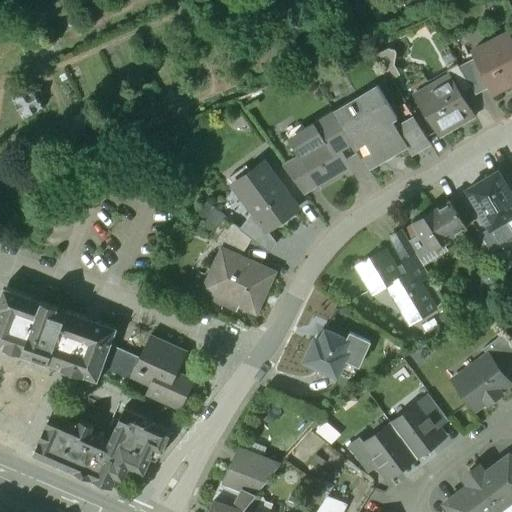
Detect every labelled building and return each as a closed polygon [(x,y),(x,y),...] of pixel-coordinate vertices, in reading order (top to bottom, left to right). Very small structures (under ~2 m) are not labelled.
[(511,41),(508,33),(506,34),(488,44),(488,43),(487,44),(490,51),(476,58),(473,52),(471,53),(475,60),(484,77),(482,78),(488,89),(492,96),(511,85),(511,41)] [(475,60),(459,68),(470,87),(475,96),(488,89),(482,78),(484,77),(475,60)] [(457,65),(446,72),(448,76),(449,75),(460,93),(470,87),(459,68),(457,65)] [(448,76),(428,88),(429,90),(415,99),(438,138),(451,130),(449,127),(472,113),(460,93),(449,75),(448,76)] [(48,115),(29,79),(8,90),(13,99),(11,100),(22,119),(23,119),(27,126),(48,115)] [(396,119),(377,87),(334,113),(351,143),(357,153),(368,171),(406,149),(407,148),(398,133),(392,122),(396,119)] [(333,112),(288,139),(292,146),(291,147),(292,148),(293,147),(299,157),(316,186),(350,167),(346,160),(347,159),(341,150),(351,143),(334,113),(333,112)] [(415,123),(398,133),(407,148),(406,149),(411,157),(429,146),(415,123)] [(347,159),(346,160),(350,167),(358,181),(370,174),(368,171),(357,153),(347,159)] [(316,186),(299,157),(282,167),(302,194),(316,186)] [(297,208),(264,162),(250,173),(245,166),(228,179),(254,216),(265,231),(267,230),(297,208)] [(497,173),(466,191),(478,213),(487,227),(488,226),(491,231),(480,237),(490,254),(511,241),(511,234),(505,223),(511,218),(511,192),(509,188),(507,190),(497,173)] [(436,210),(412,224),(429,252),(453,237),(452,236),(472,224),(469,218),(457,199),(437,211),(436,210)] [(487,227),(478,213),(469,218),(472,224),(480,237),(491,231),(488,226),(487,227)] [(265,231),(254,216),(242,230),(252,239),(265,249),(274,239),(267,230),(265,231)] [(234,225),(219,247),(222,249),(240,257),(252,239),(234,225)] [(402,231),(390,238),(403,260),(415,253),(402,231)] [(240,257),(222,249),(203,290),(249,311),(257,292),(265,295),(274,273),(240,257)] [(406,263),(395,269),(384,251),(356,268),(373,296),(389,286),(402,309),(400,311),(409,326),(435,311),(406,263)] [(41,299),(4,285),(0,294),(0,341),(4,343),(3,345),(22,352),(41,299)] [(41,299),(22,352),(48,362),(67,308),(41,299)] [(67,308),(48,362),(97,380),(102,368),(111,343),(117,326),(67,308)] [(347,339),(325,329),(320,340),(315,338),(305,361),(337,376),(347,354),(361,361),(370,342),(350,332),(347,339)] [(139,357),(131,375),(149,383),(145,392),(180,409),(194,379),(177,370),(186,350),(150,333),(139,357)] [(511,371),(511,346),(503,334),(483,349),(488,355),(505,377),(511,371)] [(111,343),(102,368),(128,380),(131,375),(139,357),(111,343)] [(488,355),(453,381),(475,410),(486,401),(488,404),(501,394),(499,392),(510,383),(505,377),(488,355)] [(447,419),(429,395),(419,403),(436,427),(447,419)] [(419,403),(391,424),(416,457),(444,437),(436,427),(419,403)] [(142,414),(124,406),(109,440),(92,478),(111,487),(116,477),(122,479),(128,466),(143,472),(152,454),(150,454),(154,446),(163,448),(171,429),(153,421),(154,420),(142,414)] [(93,425),(79,419),(77,423),(58,415),(41,454),(52,459),(51,460),(92,478),(109,440),(90,432),(93,425)] [(364,443),(363,445),(377,464),(387,478),(416,457),(391,424),(364,443)] [(364,443),(361,439),(349,448),(365,469),(367,471),(377,464),(363,445),(364,443)] [(278,465),(238,449),(229,467),(265,481),(278,465)] [(511,459),(509,456),(477,480),(499,510),(511,500),(511,459)] [(265,481),(229,467),(223,481),(242,489),(255,495),(265,481)] [(477,480),(445,504),(450,511),(496,511),(499,510),(477,480)] [(223,481),(213,500),(232,508),(242,489),(223,481)] [(255,495),(242,511),(243,511),(252,511),(260,498),(255,495)] [(296,511),(305,504),(289,495),(284,508),(292,511),(296,511)] [(213,500),(207,511),(241,511),(242,511),(232,508),(213,500)] [(339,511),(323,503),(317,511),(339,511)]
